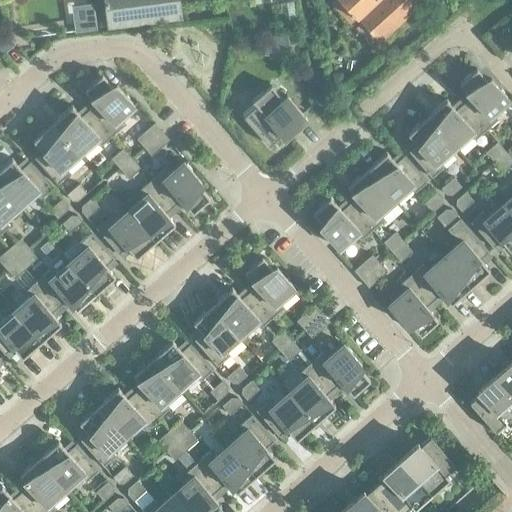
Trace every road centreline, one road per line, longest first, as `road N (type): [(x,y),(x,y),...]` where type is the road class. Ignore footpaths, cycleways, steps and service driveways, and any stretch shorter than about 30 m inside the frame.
road 1 (residential): [(0,428),(266,201)]
road 2 (residential): [(266,201),(150,66),(126,49),(73,45),(6,99)]
road 3 (residential): [(266,201),(446,39),(472,40),(511,84)]
road 4 (residential): [(425,378),(266,201)]
road 5 (residential): [(275,511),(425,378)]
road 6 (residential): [(511,478),(425,378)]
